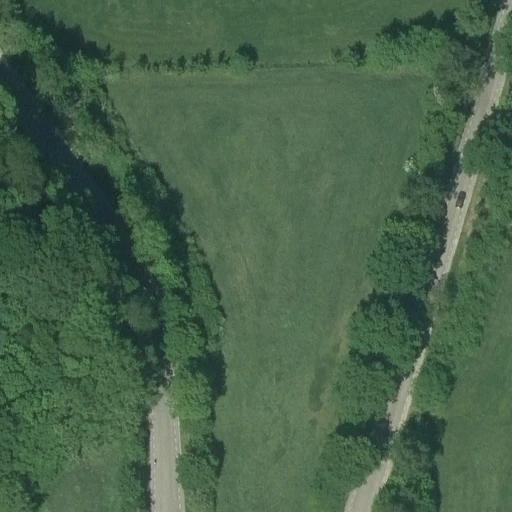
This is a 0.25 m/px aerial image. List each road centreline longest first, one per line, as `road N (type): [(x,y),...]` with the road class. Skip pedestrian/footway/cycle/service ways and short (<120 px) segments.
road 1 (tertiary): [(361,511),(511,11)]
road 2 (tertiary): [(0,72),(136,282),(162,393),(167,511)]
